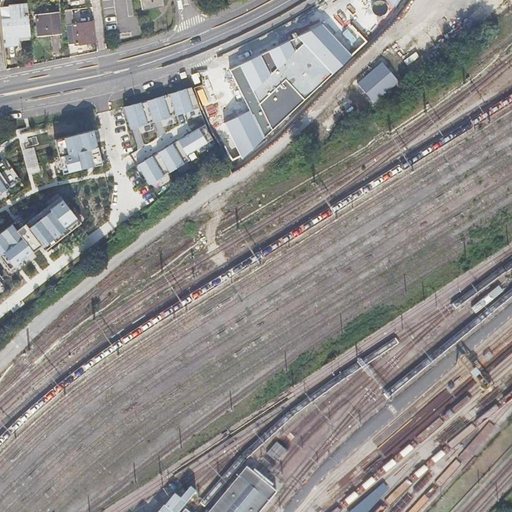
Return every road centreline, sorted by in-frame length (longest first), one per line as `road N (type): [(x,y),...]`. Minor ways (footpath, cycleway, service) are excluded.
road 1 (tertiary): [(0,107),(165,64),(302,0)]
road 2 (tertiary): [(195,38),(122,62),(0,85)]
